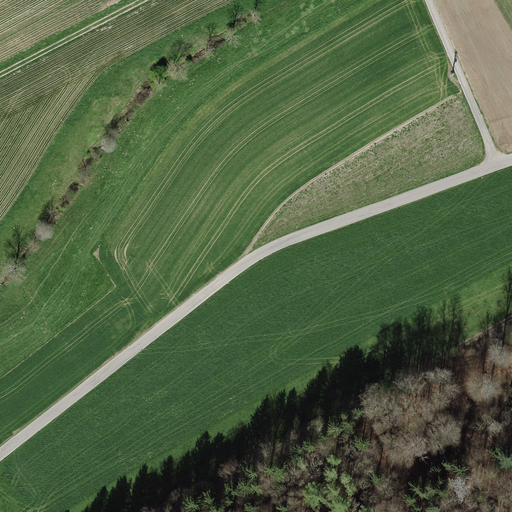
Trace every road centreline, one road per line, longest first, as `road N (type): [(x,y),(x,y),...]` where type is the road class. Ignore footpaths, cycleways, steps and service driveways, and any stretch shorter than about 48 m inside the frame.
road 1 (unclassified): [(0,456),(245,266),(498,163)]
road 2 (track): [(157,511),(511,319)]
road 3 (unclassified): [(498,163),(428,0)]
road 4 (track): [(141,0),(0,74)]
